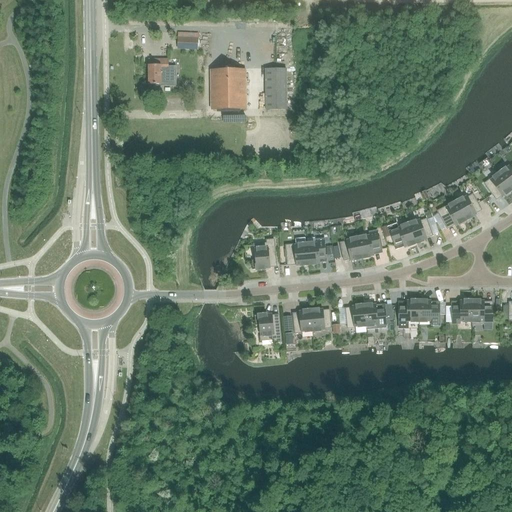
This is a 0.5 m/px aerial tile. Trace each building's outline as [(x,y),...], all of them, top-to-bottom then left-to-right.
[(198,38),(177,37),(177,48),(197,48),(198,38)] [(174,67),(168,67),(168,59),(148,60),(148,65),(148,85),(161,85),(161,84),(168,84),(168,86),(174,86),(174,67)] [(286,69),(265,69),(265,110),(287,110),(286,69)] [(211,110),(246,109),(245,70),(210,70),(211,110)] [(476,164),(480,176),(488,173),(484,161),(476,164)] [(499,173),(511,190),(511,189),(511,166),(510,168),(508,166),(499,173)] [(502,197),(511,190),(499,173),(485,184),(494,197),(499,193),(502,197)] [(456,202),(465,221),(476,215),(474,211),(479,208),(472,196),(467,198),(466,197),(456,202)] [(455,226),(465,221),(456,202),(438,212),(446,226),(453,222),(455,226)] [(408,224),(415,244),(426,240),(425,235),(431,233),(426,220),(420,222),(419,220),(408,224)] [(391,228),(389,229),(395,246),(397,245),(403,243),(404,248),(415,244),(408,224),(397,228),(397,226),(391,228)] [(369,236),(358,238),(362,259),(373,256),(372,251),(380,250),(377,231),(369,233),(369,236)] [(350,261),(362,259),(358,238),(346,241),(346,243),(340,244),(343,258),(349,256),(350,261)] [(325,259),(324,245),(325,245),(325,239),(316,239),(316,243),(306,244),(308,265),(319,264),(319,259),(325,259)] [(252,270),(270,269),(269,264),(275,263),(273,241),(267,241),(267,244),(254,245),(255,260),(251,261),(252,270)] [(296,266),(308,265),(306,244),(286,246),(287,262),(295,261),(296,266)] [(399,306),(399,327),(401,327),(407,327),(407,322),(419,322),(419,300),(413,300),(413,301),(407,301),(407,306),(401,306),(399,306)] [(419,300),(419,322),(430,322),(430,325),(439,325),(439,320),(439,306),(430,306),(430,301),(425,301),(425,300),(419,300)] [(472,322),(472,300),(466,300),(466,301),(460,301),(460,306),(452,306),(452,322),(472,322)] [(472,300),(472,322),(472,324),(483,324),(483,322),(492,322),(492,306),(484,306),(484,301),(478,301),(478,300),(472,300)] [(348,328),(365,326),(363,304),(358,305),(358,306),(352,307),(352,311),(346,312),(348,328)] [(385,308),(382,309),(376,309),(375,305),(369,305),(369,304),(363,304),(365,326),(366,330),(378,329),(378,328),(387,327),(385,308)] [(295,333),(313,331),(310,309),(305,310),(305,311),(299,312),(299,317),(293,317),(295,333)] [(310,309),(313,331),(324,330),(324,328),(330,328),(329,314),(323,314),(322,310),(317,310),(316,309),(310,309)] [(272,319),(271,314),(254,316),(255,326),(259,326),(261,340),(273,339),(273,342),(280,342),(278,319),(272,319)]
